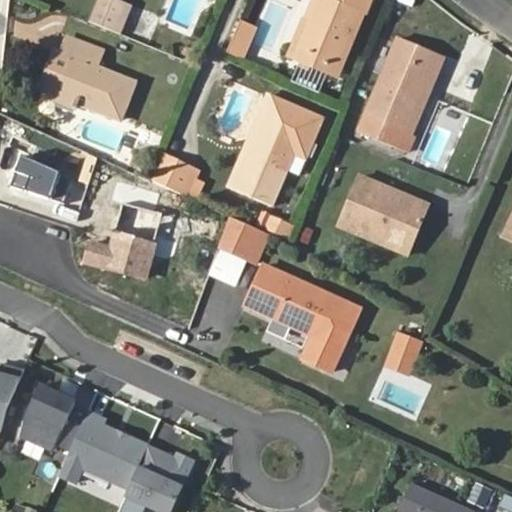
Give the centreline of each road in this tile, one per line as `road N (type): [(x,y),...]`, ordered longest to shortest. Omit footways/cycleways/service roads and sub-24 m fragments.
road 1 (residential): [(0,298),(53,327),(89,361),(247,426)]
road 2 (residential): [(247,426),(310,445),(315,474),(298,495),(275,492),(253,469),(248,448)]
